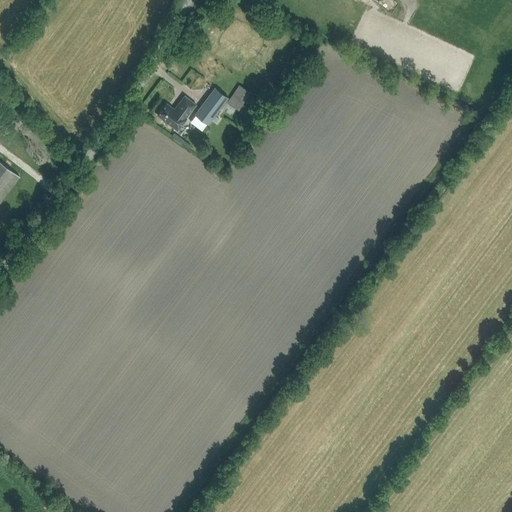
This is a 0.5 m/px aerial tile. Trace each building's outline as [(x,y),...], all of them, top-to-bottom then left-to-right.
[(239,85),(231,97),(241,104),(241,103),(249,92),(239,85)] [(179,104),(180,105),(176,110),(167,103),(157,115),(176,131),(186,119),(185,119),(196,106),(185,97),(179,104)] [(204,102),(195,114),(208,123),(217,111),(204,102)] [(0,200),(19,175),(0,160),(0,200)] [(62,511),(65,508),(55,502),(50,511),(62,511)]
